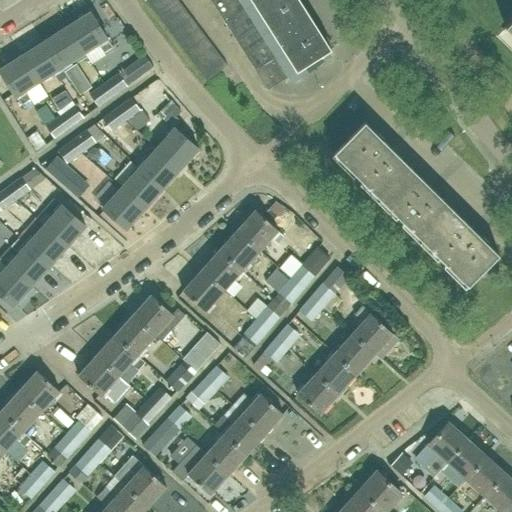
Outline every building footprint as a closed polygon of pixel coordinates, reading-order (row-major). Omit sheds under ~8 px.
[(226,64),(177,0),(146,0),(206,79),(226,64)] [(223,20),(254,0),(216,0),(213,3),(223,20)] [(234,37),(292,0),(254,0),(223,20),(234,37)] [(245,54),(308,14),(298,0),(292,0),(234,37),(245,54)] [(67,26),(84,52),(107,38),(90,12),(67,26)] [(319,31),(308,14),(245,54),(256,71),(319,31)] [(84,52),(67,26),(45,41),(61,67),(78,94),(91,86),(76,63),(72,65),(69,61),(84,52)] [(329,48),(319,31),(256,71),(266,88),(291,72),(295,78),(323,60),(320,55),(329,48)] [(38,81),(61,67),(45,41),(22,56),(38,81)] [(0,69),(0,71),(15,96),(38,81),(22,56),(0,69)] [(126,87),(116,74),(102,84),(112,97),(126,87)] [(102,84),(88,94),(97,108),(112,97),(102,84)] [(143,95),(149,108),(165,102),(160,88),(143,95)] [(147,121),(129,97),(114,109),(124,121),(132,132),(147,121)] [(58,115),(68,129),(82,119),(73,105),(58,115)] [(124,121),(114,109),(101,118),(111,131),(124,121)] [(53,139),(68,129),(58,115),(56,116),(43,125),(53,139)] [(498,253),(365,120),(333,152),(467,285),(498,253)] [(157,147),(180,168),(198,148),(175,127),(157,147)] [(71,141),(80,154),(95,143),(85,130),(71,141)] [(71,141),(56,151),(66,164),(80,154),(71,141)] [(138,168),(161,188),(180,168),(157,147),(138,168)] [(68,170),(53,156),(42,168),(58,181),(68,170)] [(143,209),(161,188),(138,168),(120,188),(143,209)] [(19,177),(5,188),(15,201),(29,190),(19,177)] [(15,201),(5,188),(0,191),(0,210),(1,212),(15,201)] [(143,209),(120,188),(102,208),(124,229),(143,209)] [(44,225),(66,245),(85,225),(62,205),(44,225)] [(236,230),(259,250),(277,230),(254,209),(236,230)] [(25,245),(48,265),(66,245),(44,225),(25,245)] [(259,250),(236,230),(218,250),(241,270),(259,250)] [(7,265),(30,286),(48,265),(25,245),(7,265)] [(291,279),(290,279),(301,289),(327,258),(316,249),(302,265),(290,255),(279,268),(291,279)] [(241,270),(218,250),(200,269),(223,290),(241,270)] [(0,295),(12,306),(30,286),(7,265),(0,258),(0,295)] [(310,297),(328,314),(339,301),(332,295),(347,277),(335,267),(310,297)] [(273,299),(283,309),(301,289),(290,279),(289,280),(276,268),(265,281),(278,293),(273,299)] [(223,290),(200,269),(181,290),(204,311),(223,290)] [(150,294),(131,314),(154,335),(161,341),(184,315),(176,308),(171,313),(150,294)] [(328,314),(310,297),(292,317),(304,327),(320,308),(328,314)] [(266,330),(283,309),(273,299),(266,307),(257,299),(246,311),(256,320),(255,320),(266,330)] [(350,333),(373,353),(379,346),(385,352),(397,338),(361,306),(353,315),(360,322),(350,333)] [(154,335),(131,314),(113,334),(136,355),(154,335)] [(266,330),(255,320),(241,336),(216,314),(205,326),(242,358),(266,330)] [(275,337),(287,348),(298,335),(286,325),(275,337)] [(373,353),(350,333),(332,352),(355,373),(373,353)] [(136,355),(113,334),(96,354),(118,375),(136,355)] [(183,360),(195,371),(219,345),(207,334),(183,360)] [(287,348),(275,337),(252,364),(265,375),(269,371),(263,366),(270,358),(275,362),(287,348)] [(337,393),(355,373),(332,352),(314,372),(337,393)] [(100,395),(118,375),(96,354),(77,374),(100,395)] [(183,360),(164,380),(176,392),(195,371),(183,360)] [(214,366),(203,379),(215,390),(227,377),(214,366)] [(36,369),(18,390),(41,411),(59,390),(36,369)] [(319,413),(337,393),(314,372),(296,392),(319,413)] [(215,390),(203,379),(184,399),(196,410),(215,390)] [(146,399),(159,411),(171,398),(158,386),(146,399)] [(41,411),(18,390),(0,409),(0,410),(22,430),(22,431),(28,436),(36,428),(30,423),(41,411)] [(241,413),(263,434),(282,414),(259,393),(241,413)] [(125,403),(111,418),(133,438),(159,411),(146,399),(135,411),(126,402),(125,403)] [(65,433),(77,444),(101,417),(86,404),(74,418),(76,420),(65,433)] [(166,418),(178,429),(190,416),(178,405),(166,418)] [(0,447),(4,451),(22,431),(22,430),(0,410),(0,447)] [(214,425),(245,454),(263,434),(241,413),(230,425),(221,417),(214,425)] [(178,429),(166,418),(154,431),(165,442),(178,429)] [(437,451),(447,461),(466,440),(447,422),(414,459),(423,466),(437,451)] [(85,451),(98,463),(122,435),(109,424),(85,451)] [(227,474),(245,454),(214,425),(213,426),(222,434),(204,453),(227,474)] [(77,444),(65,433),(47,454),(59,465),(77,444)] [(447,461),(466,478),(485,457),(466,440),(447,461)] [(80,483),(98,463),(85,451),(67,472),(80,483)] [(209,494),(227,474),(204,453),(186,473),(209,494)] [(485,457),(466,478),(484,495),(503,473),(485,457)] [(41,460),(30,473),(42,484),(53,471),(41,460)] [(142,465),(124,486),(146,506),(164,486),(142,465)] [(376,471),(359,489),(384,511),(401,493),(376,471)] [(42,484),(30,473),(17,487),(30,498),(42,484)] [(511,481),(503,473),(484,495),(503,511),(511,501),(511,481)] [(61,479),(49,491),(61,502),(73,490),(61,479)] [(421,497),(436,510),(447,499),(431,485),(421,497)] [(112,511),(140,511),(146,506),(124,486),(114,496),(104,487),(96,497),(112,511)] [(359,489),(343,508),(347,511),(383,511),(384,511),(359,489)] [(52,511),(61,502),(49,491),(30,511),(52,511)] [(99,511),(112,511),(96,497),(95,497),(105,506),(99,511)] [(460,511),(461,511),(447,499),(436,510),(438,511),(460,511)] [(511,511),(511,501),(503,511),(511,511)]
